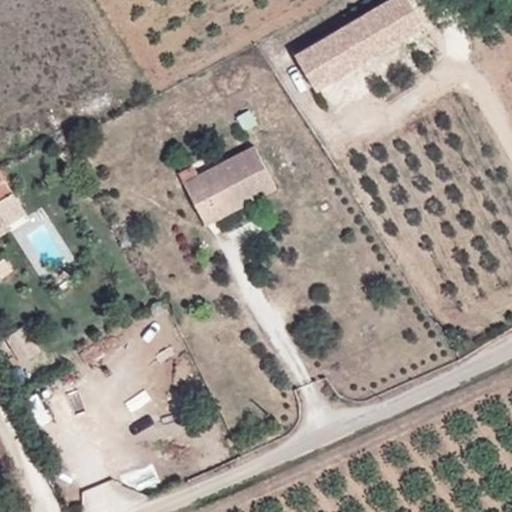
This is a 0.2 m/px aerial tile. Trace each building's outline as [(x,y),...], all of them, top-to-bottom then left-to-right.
[(419,0),(377,0),(297,44),(318,81),(431,20),(419,0)] [(258,125),(250,110),(238,116),(246,132),(258,125)] [(156,155),(146,138),(132,146),(142,163),(156,155)] [(254,196),(255,200),(277,188),(255,147),(199,177),(193,167),(180,174),(204,222),(219,215),(254,196)] [(159,167),(155,160),(145,165),(150,172),(159,167)] [(0,202),(8,197),(0,182),(0,202)] [(259,209),(255,200),(254,196),(219,215),(225,228),(259,209)]
